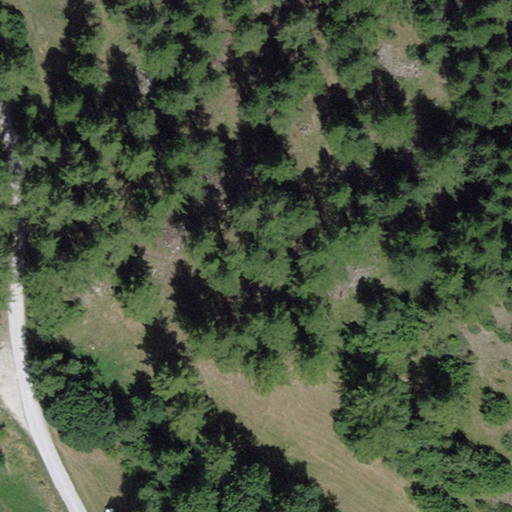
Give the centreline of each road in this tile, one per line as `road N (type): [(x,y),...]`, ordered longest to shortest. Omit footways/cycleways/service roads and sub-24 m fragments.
road 1 (unclassified): [(77,511),(38,427),(16,305)]
road 2 (track): [(0,179),(16,305)]
